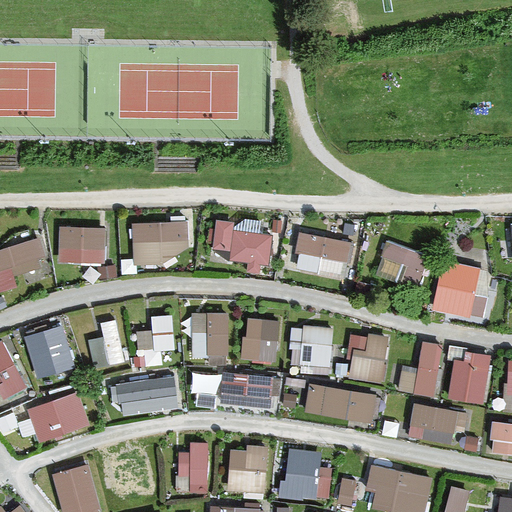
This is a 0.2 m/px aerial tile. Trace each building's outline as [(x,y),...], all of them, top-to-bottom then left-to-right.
[(190,218),(134,216),(132,255),(188,257),(190,218)] [(261,232),(261,219),(214,216),(212,244),(232,245),(231,262),(271,264),(272,233),(261,232)] [(106,224),(59,223),(58,261),(106,262),(106,224)] [(296,269),(349,273),(351,237),(299,233),(296,269)] [(0,288),(17,285),(13,271),(45,264),(38,236),(0,245),(0,288)] [(418,288),(432,254),(391,237),(377,271),(418,288)] [(441,261),(439,298),(453,299),(452,312),(487,314),(490,265),(441,261)] [(229,309),(192,309),(192,357),(230,356),(229,309)] [(153,312),(153,347),(175,346),(174,312),(153,312)] [(245,314),(243,357),(279,359),(280,315),(245,314)] [(94,364),(125,359),(117,315),(101,318),(104,334),(89,337),(94,364)] [(39,377),(77,363),(61,319),(23,333),(39,377)] [(291,361),(331,363),(333,324),(292,322),(291,361)] [(137,327),(138,347),(152,346),(151,327),(137,327)] [(354,329),(345,372),(382,379),(390,335),(354,329)] [(421,337),(417,364),(403,362),(399,387),(436,392),(444,341),(421,337)] [(0,398),(27,386),(5,338),(0,340),(0,398)] [(460,345),(451,395),(484,401),(494,351),(460,345)] [(220,399),(243,402),(245,390),(272,393),(274,373),(224,367),(220,399)] [(115,380),(118,412),(180,404),(177,373),(115,380)] [(304,408),(374,421),(379,392),(309,378),(304,408)] [(37,437),(89,425),(80,389),(29,401),(37,437)] [(409,434),(461,439),(465,406),(412,401),(409,434)] [(490,451),(511,451),(511,418),(491,418),(490,451)] [(113,495),(155,488),(146,442),(105,449),(113,495)] [(178,443),(177,487),(209,488),(210,444),(178,443)] [(229,443),(228,488),(267,490),(268,445),(229,443)] [(333,464),(320,462),(322,448),(289,444),(282,491),(328,498),(333,464)] [(89,459),(53,469),(63,511),(80,511),(101,507),(89,459)] [(421,511),(427,511),(432,469),(370,463),(368,484),(377,485),(374,507),(421,511)] [(338,499),(352,502),(358,476),(344,473),(338,499)] [(453,481),(442,511),(465,511),(473,488),(453,481)] [(511,511),(511,493),(495,493),(494,511),(511,511)] [(29,511),(22,501),(4,511),(29,511)] [(261,511),(262,502),(209,503),(208,511),(261,511)] [(293,511),(295,504),(276,502),(274,511),(293,511)]
